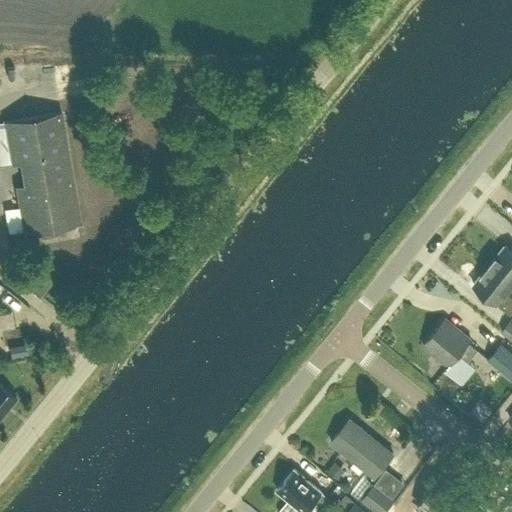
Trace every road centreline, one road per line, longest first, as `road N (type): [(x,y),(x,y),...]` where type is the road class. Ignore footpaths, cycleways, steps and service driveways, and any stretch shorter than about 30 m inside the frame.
road 1 (tertiary): [(384,0),(0,465)]
road 2 (tertiary): [(339,336),(511,122)]
road 3 (tertiary): [(195,511),(339,336)]
road 4 (residential): [(511,471),(339,336)]
